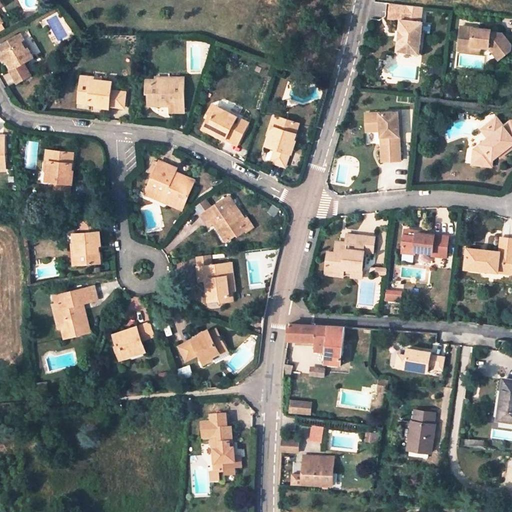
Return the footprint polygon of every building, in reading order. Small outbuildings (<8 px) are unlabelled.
[(404,18),(406,3),(390,1),(388,16),(400,18),(404,18)] [(421,5),(406,3),(404,18),(400,18),(397,49),(419,52),(422,19),(420,19),(421,5)] [(461,24),(459,43),(482,46),(489,47),(500,60),(511,50),(511,43),(504,30),(492,29),(492,26),(483,25),(483,28),(475,27),(475,25),(461,24)] [(22,32),(12,38),(15,44),(23,39),(27,46),(30,44),(22,32)] [(5,50),(10,58),(14,65),(13,66),(21,80),(33,71),(27,60),(36,54),(30,44),(27,46),(23,39),(15,44),(12,38),(1,45),(5,50)] [(481,53),(482,46),(459,43),(458,50),(481,53)] [(83,71),(82,80),(93,81),(93,75),(100,76),(100,72),(83,71)] [(186,72),(173,71),(172,77),(149,77),(149,87),(151,87),(151,100),(171,101),(172,107),(187,108),(186,72)] [(93,81),(82,80),(81,98),(123,101),(125,87),(111,85),(111,76),(100,76),(93,75),(93,81)] [(218,100),(213,109),(217,111),(221,102),(218,100)] [(240,111),(221,102),(217,111),(213,109),(206,122),(239,139),(253,113),(248,110),(244,115),(239,113),(240,111)] [(269,130),(272,131),(275,122),(280,123),(284,112),(276,110),(269,130)] [(401,111),(367,110),(366,129),(381,129),(381,159),(400,159),(401,111)] [(301,117),(284,112),(280,123),(275,122),(272,131),(269,142),(277,144),(272,157),(286,161),(301,117)] [(508,151),(511,147),(511,121),(509,121),(500,127),(494,119),(486,125),(493,133),(487,138),(470,150),(468,165),(488,168),(489,160),(495,156),(505,148),(508,151)] [(480,129),(487,138),(493,133),(486,125),(480,129)] [(45,170),(49,171),(50,160),(55,160),(56,149),(48,148),(45,170)] [(505,148),(495,156),(497,159),(508,151),(505,148)] [(50,160),(49,171),(48,181),(55,182),(54,195),(69,197),(74,152),(56,149),(55,160),(50,160)] [(191,186),(180,181),(172,178),(173,174),(174,171),(157,164),(156,167),(152,176),(146,192),(163,199),(166,193),(185,200),(191,186)] [(147,174),(152,176),(156,167),(151,165),(147,174)] [(166,193),(163,199),(182,207),(185,200),(166,193)] [(245,216),(241,220),(234,210),(238,207),(229,195),(214,205),(202,214),(211,226),(215,222),(222,232),(224,230),(230,239),(238,233),(240,235),(254,224),(248,214),(245,216)] [(202,214),(214,205),(209,197),(198,204),(197,206),(202,214)] [(234,210),(241,220),(245,216),(238,207),(234,210)] [(81,254),(82,265),(100,263),(96,218),(85,219),(82,219),(83,234),(74,234),(74,244),(75,254),(81,254)] [(228,240),(230,239),(224,230),(222,232),(228,240)] [(403,236),(401,252),(414,254),(415,251),(433,253),(432,256),(445,257),(447,235),(415,232),(415,237),(403,236)] [(346,233),(346,241),(345,247),(335,246),(335,252),(326,251),(323,275),(341,277),(342,269),(349,269),(360,271),(362,251),(372,252),(374,236),(346,233)] [(464,267),(497,271),(498,264),(511,265),(511,238),(502,237),(500,250),(467,246),(464,267)] [(75,254),(74,244),(72,244),(74,266),(82,265),(81,254),(75,254)] [(439,258),(435,282),(443,283),(447,259),(439,258)] [(220,302),(232,301),(229,279),(235,279),(233,263),(199,267),(200,282),(207,281),(208,291),(211,291),(212,302),(220,301),(220,302)] [(511,265),(498,264),(497,271),(511,272),(511,265)] [(360,271),(349,269),(348,278),(359,279),(360,271)] [(62,303),(58,304),(65,327),(68,338),(92,332),(90,327),(84,303),(106,297),(102,284),(60,295),(62,303)] [(402,291),(387,289),(386,301),(401,302),(402,291)] [(65,327),(58,304),(53,305),(60,328),(65,327)] [(124,349),(127,358),(147,351),(143,341),(155,336),(150,323),(115,335),(120,350),(124,349)] [(287,340),(296,340),(317,342),(317,346),(316,351),(317,351),(317,352),(326,353),(325,363),(342,365),(345,327),(289,323),(287,340)] [(203,365),(213,362),(212,359),(219,356),(216,347),(224,344),(220,333),(194,342),(193,341),(181,346),(185,360),(199,355),(203,365)] [(212,359),(213,362),(229,356),(224,344),(216,347),(219,356),(212,359)] [(395,370),(430,373),(430,369),(446,371),(447,353),(408,349),(408,354),(396,353),(395,370)] [(290,375),(292,365),(288,365),(288,360),(284,359),(283,367),(282,375),(290,375)] [(323,376),(324,369),(312,368),(311,375),(323,376)] [(504,380),(500,379),(494,419),(499,419),(504,380)] [(388,381),(380,380),(378,391),(387,392),(388,381)] [(511,380),(504,380),(499,419),(511,421),(511,380)] [(313,414),(314,401),(291,400),(291,413),(313,414)] [(431,426),(433,414),(414,411),(413,423),(411,423),(408,452),(430,454),(433,426),(431,426)] [(210,447),(212,447),(219,446),(219,452),(216,453),(217,464),(213,465),(214,474),(224,473),(225,477),(237,476),(236,469),(244,468),(243,457),(236,458),(235,449),(231,449),(230,443),(235,443),(233,428),(228,429),(227,415),(212,416),(212,422),(202,423),(203,437),(200,437),(200,444),(210,444),(210,447)] [(324,442),(325,428),(312,427),(311,441),(324,442)] [(378,442),(379,434),(366,432),(365,440),(378,442)] [(299,454),(300,440),(281,439),(280,453),(299,454)] [(302,484),(331,485),(333,457),(309,455),(308,463),(303,463),(303,472),(302,484)] [(302,484),(303,472),(288,472),(287,483),(302,484)] [(224,473),(214,474),(210,474),(211,483),(225,482),(225,477),(224,473)]
